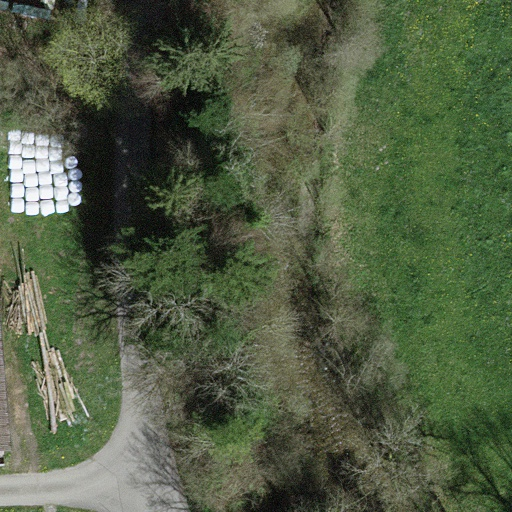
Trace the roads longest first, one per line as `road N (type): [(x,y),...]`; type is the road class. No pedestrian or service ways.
road 1 (unclassified): [(149,0),(131,137),(158,481),(171,511)]
road 2 (track): [(0,495),(158,481)]
